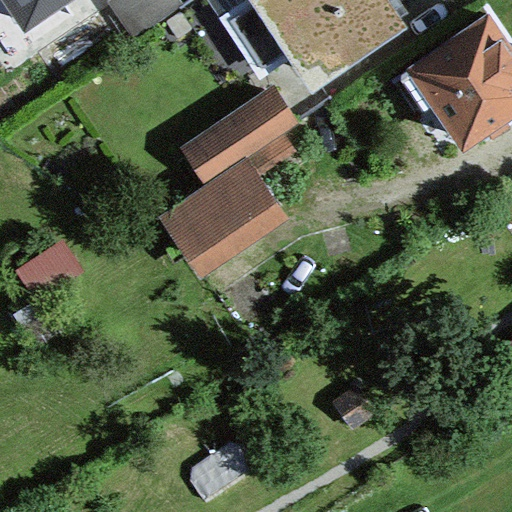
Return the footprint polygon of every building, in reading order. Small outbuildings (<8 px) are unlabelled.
[(17,0),(27,13),(46,0),(17,0)] [(180,1),(179,0),(112,0),(134,32),(180,1)] [(295,37),(317,70),(397,17),(385,0),(254,0),(233,14),(263,58),(295,37)] [(488,10),(414,61),(437,93),(465,134),(511,101),(511,45),(508,40),(488,10)] [(437,93),(414,61),(402,69),(425,102),(437,93)] [(281,126),(294,118),(273,87),(223,121),(245,152),(281,126)] [(223,121),(190,144),(211,175),(245,152),(223,121)] [(281,126),(245,152),(254,165),(291,140),(281,126)] [(254,165),(245,152),(211,175),(240,217),(274,194),(254,165)] [(211,175),(161,209),(191,251),(240,217),(211,175)] [(337,397),(353,419),(375,404),(358,382),(337,397)]
